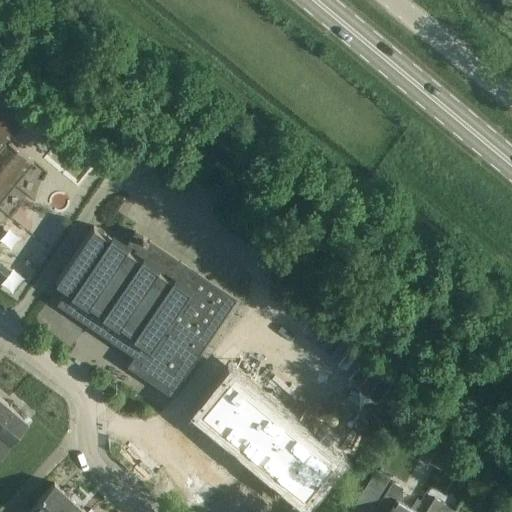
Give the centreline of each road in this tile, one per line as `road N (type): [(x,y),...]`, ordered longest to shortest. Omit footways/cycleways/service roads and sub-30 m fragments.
road 1 (primary): [(511,168),(308,0)]
road 2 (residential): [(142,511),(93,464),(83,398),(0,333)]
road 3 (unclassified): [(511,100),(387,0)]
